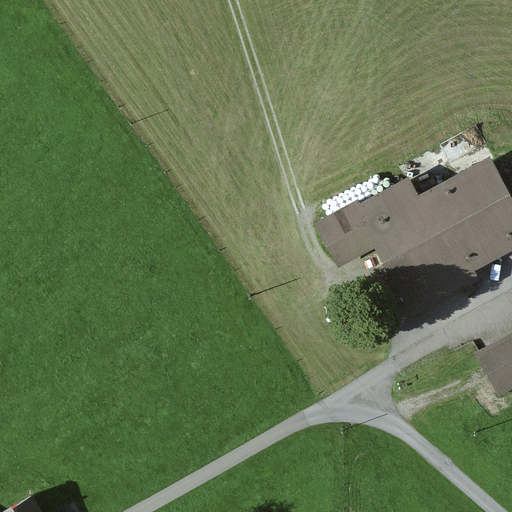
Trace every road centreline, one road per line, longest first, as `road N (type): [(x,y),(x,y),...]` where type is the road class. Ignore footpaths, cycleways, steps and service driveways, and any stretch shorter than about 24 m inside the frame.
road 1 (track): [(417,350),(368,274),(335,284),(307,233),(232,0)]
road 2 (unclassified): [(143,511),(359,392)]
road 3 (unclassified): [(359,392),(511,288)]
road 4 (unclassified): [(359,392),(499,511)]
